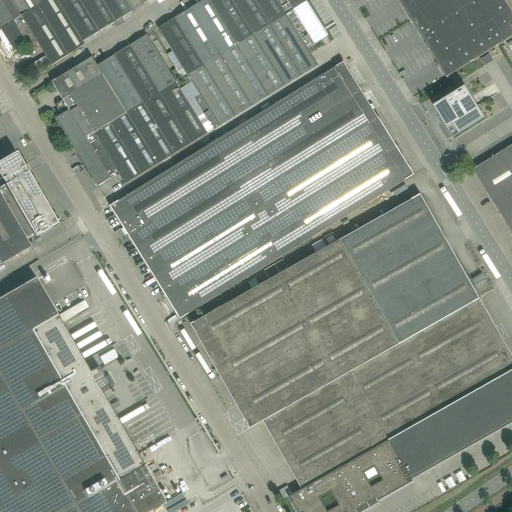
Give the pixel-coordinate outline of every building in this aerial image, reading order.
[(0,0),(0,26),(0,27),(14,19),(20,16),(10,0),(0,0)] [(38,5),(46,0),(10,0),(20,16),(21,15),(38,5)] [(57,0),(46,0),(38,5),(69,55),(86,45),(84,41),(57,0)] [(100,32),(80,0),(57,0),(84,41),(100,32)] [(126,0),(80,0),(100,32),(133,11),(126,0)] [(203,0),(192,7),(221,54),(237,45),(209,0),(203,0)] [(232,0),(209,0),(237,45),(253,34),(232,0)] [(255,0),(232,0),(253,34),(270,24),(255,0)] [(255,0),(270,24),(287,14),(278,0),(255,0)] [(278,0),(279,1),(287,14),(289,18),(308,49),(329,36),(310,6),(306,0),(278,0)] [(399,0),(448,78),(511,37),(511,10),(505,0),(399,0)] [(38,5),(21,15),(34,36),(52,66),(69,55),(38,5)] [(175,17),(204,64),(221,54),(192,7),(175,17)] [(221,54),(204,64),(187,75),(220,127),(319,65),(308,49),(289,18),(287,14),(270,24),(253,34),(237,45),(221,54)] [(20,16),(14,19),(27,41),(34,36),(21,15),(20,16)] [(187,75),(204,64),(175,17),(159,28),(187,75)] [(29,43),(27,41),(14,19),(0,27),(2,30),(0,30),(0,38),(9,53),(14,50),(15,51),(26,44),(27,45),(29,44),(28,43),(29,43)] [(131,45),(160,92),(177,82),(148,35),(131,45)] [(116,55),(143,102),(160,92),(131,45),(116,55)] [(98,65),(127,112),(143,102),(116,55),(98,65)] [(73,145),(93,132),(110,122),(111,122),(127,112),(98,65),(93,57),(53,82),(70,110),(56,118),(73,145)] [(245,162),(263,190),(379,118),(345,61),(228,134),(245,162)] [(177,82),(160,92),(192,144),(209,133),(177,82)] [(485,117),(465,85),(434,105),(453,137),(485,117)] [(143,102),(175,154),(192,144),(160,92),(143,102)] [(127,112),(159,164),(175,154),(143,102),(127,112)] [(142,175),(159,164),(127,112),(111,122),(110,122),(142,175)] [(263,190),(298,247),(415,174),(379,118),(263,190)] [(110,122),(93,132),(118,172),(126,185),(142,175),(110,122)] [(118,172),(93,132),(73,145),(98,186),(112,178),(111,176),(118,172)] [(245,162),(228,134),(111,206),(128,234),(245,162)] [(511,231),(511,145),(482,164),(473,169),(474,170),(511,231)] [(6,184),(0,186),(0,193),(26,238),(33,234),(35,237),(48,229),(47,227),(56,221),(16,151),(0,160),(0,176),(2,179),(3,179),(6,184)] [(128,234),(146,263),(263,190),(245,162),(128,234)] [(298,247),(263,190),(146,263),(163,291),(160,293),(164,299),(167,298),(181,319),(298,247)] [(26,238),(0,193),(0,264),(31,247),(26,238)] [(272,421),(276,428),(270,432),(302,489),(390,439),(412,478),(418,475),(511,421),(511,354),(421,194),(191,324),(250,428),(263,421),(265,424),(272,421)] [(0,297),(0,511),(148,511),(165,502),(144,464),(101,390),(109,385),(98,365),(97,366),(90,371),(57,315),(36,277),(0,297)] [(100,332),(76,343),(78,348),(102,337),(100,332)] [(140,378),(114,393),(125,412),(152,397),(140,378)] [(122,424),(138,415),(135,411),(120,419),(122,424)] [(265,424),(270,432),(276,428),(272,421),(265,424)] [(390,439),(302,489),(289,497),(297,511),(358,511),(414,481),(412,478),(390,439)] [(165,503),(169,511),(170,511),(188,503),(183,493),(165,503)]
